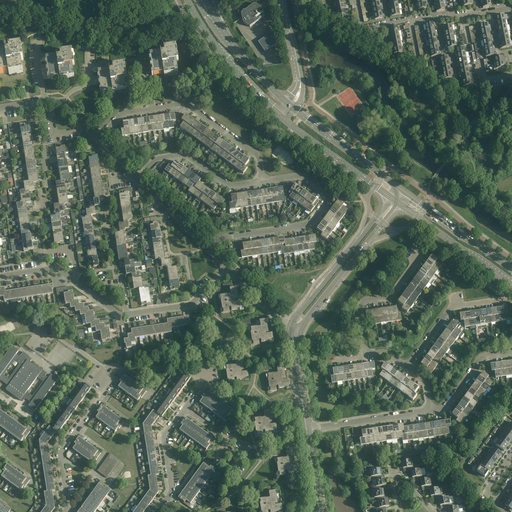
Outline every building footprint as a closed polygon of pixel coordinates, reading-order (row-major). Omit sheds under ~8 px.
[(241,14),(242,18),(243,23),(250,27),(264,18),(264,17),(265,23),(273,21),(269,1),(268,0),(259,6),(255,4),(244,12),(241,14)] [(277,40),(275,30),(268,31),(269,34),(269,35),(258,42),(265,52),(276,44),(274,42),(277,40)] [(22,61),(21,58),(20,47),(9,49),(10,56),(6,56),(5,52),(0,52),(0,74),(9,73),(23,71),(21,61),(22,61)] [(401,47),(392,49),(392,52),(394,52),(394,54),(396,54),(397,57),(403,56),(401,47)] [(162,58),(161,54),(151,55),(154,76),(164,75),(178,73),(177,63),(175,49),(164,50),(165,57),(162,58)] [(57,61),(57,57),(47,58),(50,79),(60,78),(74,76),(73,66),(71,52),(60,53),(61,60),(57,61)] [(110,73),(109,69),(99,70),(102,91),(112,90),(126,88),(125,78),(125,77),(123,64),(113,65),(114,72),(110,73)] [(175,114),(170,115),(171,122),(168,123),(169,129),(174,129),(174,125),(176,125),(176,122),(176,121),(175,115),(175,114)] [(186,123),(190,117),(186,114),(182,120),(184,122),(180,127),(184,131),(188,125),(186,123)] [(159,131),(164,130),(163,123),(166,123),(164,116),(159,117),(160,124),(158,124),(159,131)] [(184,131),(189,134),(193,128),(190,126),(194,120),(190,117),(186,123),(188,125),(184,131)] [(143,133),(148,133),(147,126),(150,125),(149,118),(144,119),(145,126),(142,127),(143,133)] [(138,134),(143,133),(142,127),(145,126),(144,119),(139,120),(140,127),(137,127),(138,134)] [(133,135),(138,134),(137,127),(140,127),(139,120),(133,121),(134,128),(132,128),(133,135)] [(199,124),(194,120),(190,126),(193,128),(189,134),(193,137),(197,131),(194,129),(199,124)] [(123,125),(120,126),(120,130),(121,130),(122,137),(127,136),(126,129),(129,129),(128,121),(123,122),(123,125)] [(127,136),(133,135),(132,128),(134,128),(133,121),(128,121),(129,129),(126,129),(127,136)] [(31,128),(30,129),(29,123),(24,123),(24,125),(20,124),(20,129),(21,129),(21,133),(18,134),(18,137),(22,136),(26,135),(26,134),(31,133),(31,132),(31,128)] [(193,137),(197,140),(201,134),(199,133),(203,127),(199,124),(194,129),(197,131),(193,137)] [(207,130),(203,127),(199,133),(201,134),(197,140),(201,143),(205,137),(203,136),(207,130)] [(201,143),(205,146),(209,140),(207,139),(211,133),(207,130),(203,136),(205,137),(201,143)] [(27,141),(32,140),(32,139),(33,139),(32,135),(31,135),(31,133),(26,134),(26,135),(22,136),(23,143),(27,142),(27,141)] [(216,136),(211,133),(207,139),(209,140),(205,146),(210,149),(214,144),(211,142),(216,136)] [(210,149),(214,152),(216,150),(218,147),(215,145),(220,139),(216,136),(211,142),(214,144),(210,149)] [(218,147),(216,150),(214,152),(218,155),(222,150),(220,148),(224,142),(220,139),(215,145),(218,147)] [(32,142),(32,140),(27,141),(27,142),(23,143),(24,150),(28,149),(28,148),(33,147),(33,146),(34,145),(33,142),(32,142)] [(218,155),(222,158),(226,153),(224,151),(228,145),(224,142),(220,148),(222,150),(218,155)] [(232,148),(228,145),(224,151),(226,153),(222,158),(226,161),(230,156),(228,154),(232,148)] [(55,146),(56,150),(55,151),(56,154),(57,154),(57,156),(62,155),(62,154),(66,153),(65,146),(61,147),(61,146),(55,146)] [(28,149),(24,150),(25,157),(29,156),(29,155),(34,154),(34,152),(35,152),(34,149),(33,149),(33,147),(28,148),(28,149)] [(226,161),(231,164),(235,159),(232,157),(237,151),(232,148),(228,154),(230,156),(226,161)] [(241,154),(237,151),(232,157),(235,159),(231,164),(235,167),(239,162),(237,160),(241,154)] [(58,161),(58,163),(63,162),(63,161),(67,160),(69,160),(68,153),(66,153),(62,154),(62,155),(57,156),(57,157),(56,157),(57,161),(58,161)] [(35,156),(34,154),(29,155),(29,156),(25,157),(26,164),(30,163),(30,162),(35,161),(35,159),(36,159),(35,156)] [(235,167),(239,171),(243,165),(241,163),(245,157),(241,154),(237,160),(239,162),(235,167)] [(99,157),(98,157),(98,155),(93,156),(92,155),(88,156),(90,165),(94,164),(94,163),(99,162),(99,161),(99,157)] [(249,161),(245,157),(241,163),(243,165),(239,171),(243,174),(248,168),(245,166),(249,161)] [(58,163),(58,164),(57,164),(58,168),(59,168),(59,170),(64,169),(64,168),(68,167),(67,160),(63,161),(63,162),(58,163)] [(36,163),(35,163),(35,161),(30,162),(30,163),(26,164),(27,171),(31,170),(31,169),(36,168),(36,166),(37,166),(36,163)] [(99,164),(99,162),(94,163),(94,164),(90,165),(91,172),(95,171),(95,170),(100,169),(100,168),(100,167),(100,164),(99,164)] [(163,162),(159,167),(162,169),(165,171),(163,174),(167,177),(169,174),(173,169),(175,171),(180,165),(176,162),(171,167),(169,165),(166,163),(164,162),(163,162)] [(169,174),(173,177),(177,172),(180,174),(184,168),(180,165),(175,171),(173,169),(169,174)] [(69,174),(68,167),(64,168),(64,169),(59,170),(59,171),(59,175),(60,175),(60,176),(65,176),(65,174),(69,174)] [(37,170),(36,168),(31,169),(31,170),(27,171),(28,178),(32,177),(32,176),(37,175),(37,173),(38,173),(37,170)] [(173,177),(178,180),(181,175),(184,177),(188,171),(184,168),(180,174),(177,172),(173,177)] [(101,171),(100,171),(100,169),(95,170),(95,171),(91,172),(92,179),(96,178),(96,177),(101,176),(101,174),(101,171)] [(178,180),(182,184),(186,178),(188,180),(192,174),(188,171),(184,177),(181,175),(178,180)] [(60,182),(56,182),(56,185),(62,184),(61,183),(67,182),(66,181),(70,181),(69,174),(65,174),(65,176),(60,176),(60,178),(60,182)] [(182,184),(186,187),(190,181),(192,183),(197,177),(192,174),(188,180),(186,178),(182,184)] [(22,184),(22,186),(22,187),(24,186),(28,185),(28,184),(29,184),(34,184),(33,183),(38,182),(38,180),(39,180),(38,176),(38,177),(37,175),(32,176),(32,177),(28,178),(29,181),(24,182),(24,183),(22,184)] [(92,179),(88,180),(89,186),(93,186),(97,185),(97,184),(102,183),(102,181),(102,178),(101,178),(101,176),(96,177),(96,178),(92,179)] [(186,187),(190,190),(192,187),(195,189),(199,183),(201,180),(197,177),(192,183),(190,181),(186,187)] [(190,190),(188,192),(192,195),(196,190),(199,192),(203,186),(205,183),(201,180),(199,183),(195,189),(192,187),(190,190)] [(56,187),(56,191),(57,190),(57,192),(62,191),(62,190),(66,189),(66,186),(71,185),(70,181),(66,181),(67,182),(61,183),(62,184),(56,185),(56,187)] [(98,190),(103,190),(103,188),(103,184),(102,185),(102,183),(97,184),(97,185),(93,186),(94,192),(98,192),(98,190)] [(34,185),(34,184),(29,184),(28,184),(28,185),(24,186),(25,190),(20,191),(20,192),(17,193),(18,195),(20,195),(24,194),(24,193),(25,193),(29,192),(29,191),(35,191),(34,189),(35,189),(34,185)] [(290,197),(294,200),(298,195),(296,193),(300,187),(295,184),(288,194),(291,196),(290,197)] [(192,195),(197,198),(201,193),(203,195),(207,189),(203,186),(199,192),(196,190),(192,195)] [(253,200),(250,200),(250,202),(251,207),(256,206),(255,202),(255,200),(258,199),(257,192),(256,187),(254,188),(254,192),(252,193),(253,200)] [(294,200),(292,203),(296,206),(298,203),(302,198),(300,196),(304,190),(300,187),(296,193),(298,195),(294,200)] [(276,196),(277,202),(277,203),(282,202),(281,196),(284,195),(283,188),(278,189),(279,196),(276,196)] [(57,192),(57,194),(57,197),(58,197),(58,199),(63,198),(63,197),(67,196),(66,189),(62,190),(62,191),(57,192)] [(120,200),(121,202),(126,201),(126,200),(130,199),(128,189),(124,190),(119,191),(120,197),(119,197),(120,200)] [(197,198),(195,200),(200,203),(201,201),(205,196),(207,198),(212,192),(207,189),(203,195),(201,193),(197,198)] [(266,198),(266,202),(267,205),(272,204),(271,197),(274,197),(273,189),(267,190),(269,197),(266,198)] [(271,197),(272,204),(277,203),(277,202),(276,196),(279,196),(278,189),(273,189),(274,197),(271,197)] [(94,199),(99,199),(99,198),(104,197),(104,195),(105,195),(104,191),(103,191),(103,190),(98,190),(98,192),(94,192),(95,199),(94,199)] [(267,205),(266,202),(266,198),(269,197),(267,190),(262,191),(263,198),(260,199),(261,205),(267,205)] [(300,196),(302,198),(298,203),(302,207),(305,202),(306,201),(304,199),(308,194),(304,190),(300,196)] [(258,199),(255,200),(255,202),(256,206),(261,205),(261,202),(260,199),(263,198),(262,191),(259,192),(257,192),(258,199)] [(21,199),(16,200),(16,201),(16,204),(18,203),(20,203),(20,202),(21,202),(26,201),(26,200),(31,199),(30,198),(31,198),(30,194),(29,192),(25,193),(24,193),(24,194),(20,195),(21,199)] [(205,205),(207,202),(209,199),(212,201),(216,195),(212,192),(207,198),(205,196),(201,201),(205,205)] [(251,207),(250,202),(250,200),(253,200),(252,193),(246,194),(247,201),(245,201),(245,208),(251,207)] [(246,194),(241,194),(242,202),(239,202),(240,209),(245,208),(245,201),(247,201),(246,194)] [(306,201),(305,202),(302,207),(306,210),(311,204),(308,202),(312,197),(308,194),(304,199),(306,201)] [(209,199),(207,202),(205,205),(209,208),(213,202),(216,204),(220,198),(216,195),(212,201),(209,199)] [(227,204),(226,208),(230,208),(230,210),(235,210),(234,203),(237,202),(236,195),(231,196),(232,202),(232,203),(229,203),(227,204)] [(55,205),(54,205),(54,207),(59,207),(59,205),(63,205),(65,205),(64,204),(68,203),(68,202),(67,196),(63,197),(63,198),(58,199),(58,201),(58,202),(58,203),(55,204),(55,205)] [(91,206),(87,206),(87,207),(88,210),(90,209),(90,208),(91,208),(95,208),(95,207),(100,206),(100,204),(100,201),(103,201),(103,200),(104,200),(104,197),(99,198),(99,199),(94,199),(94,200),(92,201),(90,201),(90,202),(91,206)] [(307,210),(305,212),(309,215),(311,213),(315,207),(319,202),(317,200),(312,197),(308,202),(311,204),(306,210),(307,210)] [(213,202),(209,208),(210,209),(212,210),(214,210),(218,213),(221,208),(220,207),(224,202),(225,201),(220,198),(217,202),(216,204),(213,202)] [(18,203),(16,204),(18,211),(22,210),(22,209),(27,208),(27,206),(27,203),(31,202),(31,199),(26,200),(26,201),(21,202),(20,202),(20,203),(18,203)] [(121,207),(122,209),(127,208),(127,207),(131,206),(130,199),(126,200),(126,201),(121,202),(121,204),(120,204),(121,207)] [(337,202),(335,204),(341,208),(339,211),(345,215),(348,211),(347,210),(349,207),(345,204),(342,202),(339,200),(337,202)] [(342,219),(345,215),(339,211),(341,208),(335,204),(332,208),(338,213),(336,215),(342,219)] [(54,207),(55,209),(54,209),(54,213),(55,213),(55,214),(61,214),(61,212),(64,212),(63,205),(59,205),(59,207),(54,207)] [(122,209),(122,210),(121,210),(122,214),(123,216),(128,215),(128,214),(132,213),(131,206),(127,207),(127,208),(122,209)] [(87,207),(84,208),(84,210),(86,210),(87,217),(91,216),(91,215),(96,215),(96,213),(97,213),(96,209),(95,209),(95,208),(91,208),(90,208),(90,209),(88,210),(87,207)] [(22,210),(18,211),(19,218),(23,217),(23,216),(28,215),(28,213),(28,210),(27,210),(27,208),(22,209),(22,210)] [(339,223),(342,219),(336,215),(338,213),(332,208),(329,213),(335,217),(333,219),(339,223)] [(50,222),(51,222),(51,224),(57,223),(57,221),(61,221),(60,217),(68,216),(67,211),(64,212),(61,212),(61,214),(55,214),(56,216),(50,217),(51,218),(50,218),(50,222)] [(123,221),(124,222),(128,222),(129,222),(129,221),(131,220),(133,220),(132,213),(128,214),(128,215),(123,216),(123,217),(122,217),(123,221)] [(336,228),(339,223),(333,219),(335,217),(329,213),(326,217),(332,221),(330,224),(336,228)] [(28,217),(28,215),(23,216),(23,217),(19,218),(20,225),(24,224),(24,223),(29,222),(29,220),(29,217),(28,217)] [(93,223),(92,222),(93,221),(92,218),(91,216),(87,217),(86,217),(86,218),(84,219),(84,216),(80,217),(80,219),(82,219),(83,226),(87,225),(87,224),(93,223)] [(333,232),(336,228),(330,224),(332,221),(326,217),(323,221),(329,225),(327,228),(333,232)] [(62,228),(61,221),(57,221),(57,223),(51,224),(52,225),(51,225),(51,229),(52,229),(52,230),(58,230),(58,228),(62,228)] [(330,236),(333,232),(327,228),(329,225),(323,221),(320,225),(326,229),(324,232),(330,236)] [(24,224),(20,225),(21,231),(25,231),(25,230),(30,229),(30,227),(30,224),(29,224),(29,222),(24,223),(24,224)] [(119,226),(118,226),(119,230),(120,230),(120,231),(125,230),(125,229),(127,229),(129,229),(128,222),(124,222),(124,223),(119,224),(119,226)] [(161,232),(161,230),(161,227),(160,227),(159,223),(158,223),(157,222),(153,222),(153,225),(150,225),(151,232),(155,232),(156,233),(161,232)] [(93,225),(93,223),(87,224),(87,225),(83,226),(84,233),(88,232),(88,231),(94,230),(93,228),(94,228),(93,225)] [(327,240),(330,236),(324,232),(326,229),(320,225),(317,229),(322,234),(321,236),(327,240)] [(52,230),(53,232),(52,232),(53,236),(53,235),(54,237),(59,236),(59,235),(63,234),(62,228),(58,228),(58,230),(52,230)] [(30,230),(30,229),(25,230),(25,231),(21,231),(22,238),(26,238),(26,236),(31,236),(31,234),(31,230),(30,230)] [(94,232),(94,230),(88,231),(88,232),(84,233),(85,240),(89,239),(89,238),(95,237),(94,235),(95,235),(94,232)] [(115,233),(115,235),(114,235),(115,239),(116,238),(116,240),(121,239),(121,238),(125,237),(124,231),(125,231),(125,230),(120,231),(120,232),(115,233)] [(152,235),(152,239),(156,238),(157,240),(162,239),(162,237),(162,234),(161,234),(161,232),(156,233),(155,232),(151,232),(148,233),(148,235),(149,236),(152,235)] [(64,244),(63,234),(59,235),(59,236),(54,237),(54,239),(53,239),(54,242),(55,244),(60,243),(60,245),(64,244)] [(26,238),(22,238),(23,245),(27,244),(27,243),(32,242),(32,241),(33,241),(32,237),(31,237),(31,236),(26,236),(26,238)] [(315,236),(310,237),(311,244),(308,244),(309,251),(315,250),(314,244),(317,243),(315,236)] [(96,239),(95,239),(95,237),(89,238),(89,239),(85,240),(86,247),(90,246),(90,245),(96,244),(95,242),(96,242),(96,239)] [(121,239),(116,240),(116,242),(115,242),(116,246),(117,245),(117,247),(122,246),(122,245),(126,244),(125,240),(129,239),(129,237),(125,237),(121,238),(121,239)] [(306,245),(303,245),(304,252),(305,254),(310,253),(309,251),(308,244),(311,244),(310,237),(305,238),(306,245)] [(150,246),(153,246),(157,245),(158,247),(163,246),(163,244),(163,240),(162,241),(162,239),(157,240),(156,238),(152,239),(149,240),(150,242),(150,246)] [(280,246),(277,246),(278,253),(279,255),(284,254),(283,248),(286,248),(285,241),(284,238),(279,239),(280,246)] [(301,245),(300,238),(295,239),(296,246),(293,247),(294,253),(299,253),(298,246),(301,245)] [(267,248),(268,254),(273,254),(272,247),(275,246),(274,239),(268,240),(270,247),(267,248)] [(272,247),(273,254),(278,253),(277,246),(280,246),(279,239),(274,239),(275,246),(272,247)] [(296,246),(295,239),(290,240),(291,247),(288,247),(289,254),(294,253),(293,247),(296,246)] [(268,240),(263,241),(264,248),(261,249),(262,255),(268,254),(267,248),(270,247),(268,240)] [(257,256),(262,255),(261,249),(264,248),(263,241),(258,242),(259,249),(256,249),(257,256)] [(32,244),(32,242),(27,243),(27,244),(23,245),(24,252),(28,251),(28,250),(33,249),(33,248),(34,248),(33,244),(32,244)] [(258,242),(253,243),(254,250),(251,250),(252,257),(252,258),(253,259),(257,258),(257,257),(257,256),(256,249),(259,249),(258,242)] [(249,251),(248,243),(238,245),(239,252),(237,252),(238,259),(247,258),(246,251),(249,251)] [(246,251),(247,258),(252,257),(251,250),(254,250),(253,243),(248,243),(249,251),(246,251)] [(96,246),(96,244),(90,245),(90,246),(86,247),(87,253),(92,253),(91,251),(97,251),(97,249),(97,245),(96,246)] [(117,247),(117,249),(116,249),(117,252),(118,252),(118,254),(123,253),(123,252),(127,251),(126,244),(122,245),(122,246),(117,247)] [(153,246),(155,253),(159,252),(159,253),(164,253),(164,251),(164,247),(163,247),(163,246),(158,247),(157,245),(153,246)] [(92,253),(87,253),(88,260),(93,259),(92,258),(98,257),(98,256),(98,252),(97,252),(97,251),(91,251),(92,253)] [(124,260),(124,261),(129,260),(127,251),(123,252),(123,253),(118,254),(118,256),(118,259),(119,259),(119,261),(124,260)] [(159,252),(155,253),(156,260),(158,260),(160,259),(160,260),(165,259),(165,258),(165,254),(164,254),(164,253),(159,253),(159,252)] [(432,255),(428,260),(435,264),(433,267),(438,271),(443,264),(432,255)] [(98,259),(98,257),(92,258),(93,259),(88,260),(90,267),(89,267),(89,270),(94,269),(94,268),(99,267),(99,263),(99,259),(98,259)] [(170,260),(169,260),(165,261),(165,259),(160,260),(160,261),(161,260),(162,268),(164,267),(166,267),(166,268),(167,268),(171,267),(171,265),(172,265),(171,262),(170,260)] [(125,263),(124,263),(124,266),(125,266),(125,268),(131,267),(131,268),(135,268),(138,267),(138,264),(135,265),(134,261),(132,261),(130,261),(130,260),(129,260),(124,261),(125,263)] [(428,260),(425,264),(431,268),(430,271),(435,275),(438,276),(440,272),(438,271),(433,267),(435,264),(428,260)] [(432,279),(435,275),(430,271),(431,268),(425,264),(422,268),(428,273),(427,275),(432,279)] [(126,273),(127,275),(132,274),(132,275),(137,274),(138,275),(140,275),(139,272),(136,272),(135,268),(131,268),(131,267),(125,268),(126,269),(125,270),(126,273)] [(434,280),(432,279),(427,275),(428,273),(422,268),(419,272),(425,277),(423,279),(429,283),(432,285),(434,282),(433,281),(434,280)] [(426,287),(429,283),(423,279),(425,277),(419,272),(416,277),(422,281),(420,284),(426,287)] [(132,281),(133,281),(133,282),(138,281),(138,283),(143,282),(141,275),(140,275),(138,275),(137,274),(132,275),(132,277),(131,277),(132,281)] [(423,292),(426,287),(420,284),(422,281),(416,277),(413,281),(419,285),(417,288),(423,292)] [(179,282),(179,281),(173,282),(173,280),(169,281),(171,290),(175,290),(175,289),(180,288),(180,286),(180,282),(179,282)] [(133,284),(132,284),(133,287),(134,287),(134,289),(139,288),(139,289),(144,289),(145,288),(145,290),(148,289),(148,286),(147,286),(143,286),(143,282),(138,283),(138,281),(133,282),(133,284)] [(420,296),(423,292),(417,288),(419,285),(413,281),(410,285),(416,290),(414,292),(420,296)] [(223,287),(214,289),(215,293),(225,292),(224,288),(233,287),(233,283),(223,285),(223,287)] [(417,300),(420,296),(414,292),(416,290),(410,285),(407,289),(413,294),(411,296),(417,300)] [(140,294),(140,296),(146,295),(146,297),(150,296),(149,289),(148,289),(145,290),(145,288),(144,289),(139,289),(139,291),(139,295),(140,294)] [(231,295),(227,296),(227,295),(220,297),(223,314),(230,313),(229,308),(231,308),(232,311),(244,309),(243,302),(237,303),(237,301),(239,300),(237,288),(230,289),(231,295)] [(414,304),(417,300),(411,296),(413,294),(407,289),(404,294),(410,298),(408,300),(414,304)] [(411,309),(414,304),(408,300),(410,298),(404,294),(401,298),(407,302),(405,304),(411,309)] [(151,303),(150,296),(146,297),(146,295),(140,296),(140,298),(140,301),(141,301),(142,306),(147,305),(147,307),(153,306),(153,302),(151,303)] [(70,299),(65,299),(66,305),(70,304),(70,303),(75,303),(74,301),(74,296),(69,297),(70,299)] [(408,313),(411,309),(405,304),(407,302),(401,298),(398,302),(403,306),(402,309),(408,313)] [(70,303),(70,304),(71,309),(75,308),(75,307),(80,306),(79,305),(79,300),(74,301),(75,303),(70,303)] [(397,307),(391,308),(393,315),(395,315),(397,322),(402,321),(401,314),(398,314),(397,307)] [(507,307),(501,308),(502,315),(505,315),(506,321),(511,321),(511,319),(511,310),(510,311),(510,310),(507,311),(507,307)] [(81,316),(85,315),(85,314),(89,313),(89,312),(89,308),(84,308),(85,310),(80,310),(80,311),(81,316)] [(391,323),(397,322),(395,315),(393,315),(391,308),(386,309),(387,316),(390,316),(391,323)] [(501,308),(496,309),(497,316),(500,315),(501,322),(506,321),(505,315),(502,315),(501,308)] [(386,309),(381,310),(382,317),(385,317),(386,323),(391,323),(390,316),(387,316),(386,309)] [(491,309),(486,310),(487,317),(490,317),(491,324),(496,323),(495,316),(492,317),(491,309)] [(496,323),(501,322),(500,315),(497,316),(496,309),(491,309),(492,317),(495,316),(496,323)] [(376,310),(371,311),(372,319),(375,318),(376,325),(381,324),(380,317),(377,318),(376,310)] [(382,317),(381,310),(376,310),(377,318),(380,317),(381,324),(386,323),(385,317),(382,317)] [(486,324),(491,324),(490,317),(487,317),(486,310),(480,311),(482,318),(485,318),(486,324)] [(94,311),(89,312),(89,313),(85,314),(85,315),(86,320),(90,319),(90,317),(94,316),(94,311)] [(372,319),(371,311),(366,312),(367,320),(370,319),(371,326),(376,325),(375,318),(372,319)] [(482,318),(480,311),(475,312),(476,319),(479,319),(480,325),(481,328),(482,327),(482,328),(486,328),(486,324),(485,318),(482,318)] [(475,326),(480,325),(479,319),(476,319),(475,312),(470,313),(471,320),(474,319),(475,326)] [(470,313),(465,314),(466,321),(469,320),(470,327),(475,326),(474,319),(471,320),(470,313)] [(465,328),(470,327),(469,320),(466,321),(465,314),(454,315),(458,322),(464,321),(465,328)] [(256,320),(263,319),(263,315),(254,316),(254,319),(243,321),(244,326),(256,324),(256,320)] [(86,325),(91,324),(91,323),(95,323),(95,321),(94,316),(90,317),(90,319),(86,320),(86,325)] [(181,327),(186,326),(186,322),(184,322),(184,317),(178,318),(179,323),(180,323),(181,327)] [(189,317),(184,317),(184,322),(186,322),(186,326),(191,326),(191,321),(192,321),(192,317),(189,318),(189,317)] [(167,320),(168,324),(169,324),(170,329),(171,329),(175,328),(175,324),(174,324),(173,319),(167,320)] [(253,346),(260,345),(259,341),(261,341),(261,343),(274,341),(273,334),(267,335),(266,333),(269,333),(267,320),(260,321),(261,328),(257,328),(250,329),(253,346)] [(99,321),(95,321),(95,323),(91,323),(91,324),(92,329),(96,328),(96,327),(100,326),(100,325),(99,321)] [(452,322),(449,326),(455,331),(453,333),(458,337),(463,330),(460,324),(458,326),(452,322)] [(96,328),(92,329),(92,333),(101,332),(100,330),(105,330),(105,328),(104,324),(100,325),(100,326),(96,327),(96,328)] [(172,333),(171,329),(170,329),(169,324),(168,324),(164,325),(164,329),(165,329),(166,334),(172,333)] [(455,341),(458,337),(453,333),(455,331),(449,326),(446,330),(452,335),(450,337),(455,341)] [(109,328),(105,328),(105,330),(100,330),(101,332),(101,336),(106,336),(106,334),(110,334),(109,328)] [(452,345),(455,341),(450,337),(452,335),(446,330),(443,335),(449,339),(447,341),(452,345)] [(106,336),(101,336),(102,341),(106,341),(107,342),(110,342),(110,339),(111,339),(110,334),(106,334),(106,336)] [(136,343),(135,339),(134,339),(133,334),(132,334),(128,335),(128,339),(130,339),(130,344),(132,343),(136,343)] [(449,349),(452,345),(447,341),(449,339),(443,335),(440,339),(446,343),(444,346),(449,349)] [(132,348),(132,343),(130,344),(130,339),(128,339),(124,340),(125,344),(123,345),(124,348),(126,348),(127,349),(132,348)] [(446,354),(449,349),(444,346),(446,343),(440,339),(437,343),(442,347),(441,350),(446,354)] [(443,358),(446,354),(441,350),(442,347),(437,343),(433,347),(439,352),(438,354),(443,358)] [(41,373),(42,371),(28,360),(26,363),(16,355),(19,351),(12,346),(0,362),(0,379),(9,386),(6,390),(21,401),(24,397),(31,402),(28,406),(35,411),(58,380),(51,375),(48,379),(41,373)] [(440,362),(443,358),(438,354),(439,352),(433,347),(430,352),(436,356),(434,358),(440,362)] [(437,366),(440,362),(434,358),(436,356),(430,352),(427,356),(433,360),(431,363),(437,366)] [(434,371),(437,366),(431,363),(433,360),(427,356),(424,360),(430,364),(428,367),(434,371)] [(236,359),(236,361),(237,365),(233,366),(233,365),(226,367),(228,384),(235,383),(235,378),(237,378),(237,380),(249,379),(248,372),(242,372),(242,370),(244,370),(242,358),(236,359)] [(431,375),(434,371),(428,367),(430,364),(424,360),(421,365),(427,369),(425,371),(431,375)] [(505,370),(506,377),(511,376),(510,369),(507,369),(506,362),(501,363),(502,370),(505,370)] [(370,371),(367,371),(368,378),(374,377),(373,375),(376,374),(376,370),(377,370),(377,364),(375,364),(374,363),(369,364),(370,371)] [(381,369),(377,373),(380,375),(379,376),(384,379),(388,374),(385,372),(389,366),(385,363),(381,369)] [(501,363),(496,364),(497,371),(500,371),(501,377),(506,377),(505,370),(502,370),(501,363)] [(358,380),(363,379),(362,372),(365,372),(364,364),(359,365),(360,372),(357,373),(358,380)] [(363,379),(368,378),(367,371),(370,371),(369,364),(364,364),(365,372),(362,372),(363,379)] [(497,371),(496,364),(491,365),(492,372),(495,371),(496,378),(501,377),(500,371),(497,371)] [(353,380),(358,380),(357,373),(360,372),(359,365),(354,366),(355,373),(352,374),(353,380)] [(284,366),(277,367),(278,373),(274,374),(274,373),(267,375),(270,392),(277,391),(276,387),(278,386),(279,389),(291,387),(290,380),(284,381),(284,379),(286,378),(284,366)] [(348,381),(353,380),(352,374),(355,373),(354,366),(348,367),(349,374),(346,374),(348,381)] [(394,369),(389,366),(385,372),(388,374),(384,379),(388,382),(392,377),(389,375),(394,369)] [(342,382),(348,381),(346,374),(349,374),(348,367),(343,368),(344,375),(341,375),(342,382)] [(332,384),(337,383),(336,376),(339,375),(338,368),(328,370),(329,377),(331,377),(332,384)] [(337,383),(342,382),(341,375),(344,375),(343,368),(338,368),(339,375),(336,376),(337,383)] [(388,382),(392,385),(396,380),(394,378),(398,372),(394,369),(389,375),(392,377),(388,382)] [(402,375),(398,372),(394,378),(396,380),(392,385),(396,388),(400,383),(398,381),(402,375)] [(483,372),(479,377),(485,381),(484,383),(489,387),(493,383),(487,379),(489,377),(483,372)] [(191,378),(185,373),(180,379),(187,384),(191,378)] [(118,387),(122,390),(126,385),(124,384),(129,378),(125,375),(120,381),(122,383),(118,387)] [(396,388),(400,391),(404,386),(402,384),(406,378),(402,375),(398,381),(400,383),(396,388)] [(479,377),(476,381),(482,385),(481,387),(486,392),(486,391),(489,393),(491,389),(489,388),(489,387),(484,383),(485,381),(479,377)] [(132,381),(129,378),(124,384),(126,385),(122,390),(126,393),(130,388),(128,387),(132,381)] [(410,381),(406,378),(402,384),(404,386),(400,391),(405,395),(409,389),(406,387),(410,381)] [(180,379),(176,385),(183,390),(187,384),(180,379)] [(126,393),(130,396),(133,391),(132,390),(136,383),(132,381),(128,387),(130,388),(126,393)] [(405,395),(409,398),(413,392),(410,390),(415,385),(410,381),(406,387),(409,389),(405,395)] [(483,396),(486,392),(481,387),(482,385),(476,381),(473,385),(479,389),(478,392),(483,396)] [(140,386),(136,383),(132,390),(133,391),(130,396),(134,399),(137,394),(135,392),(140,386)] [(85,384),(81,390),(87,395),(92,389),(85,384)] [(176,385),(172,390),(179,395),(183,390),(176,385)] [(419,388),(415,385),(410,390),(413,392),(409,398),(413,401),(417,395),(415,393),(419,388)] [(480,400),(483,396),(478,392),(479,389),(473,385),(470,389),(476,394),(474,396),(480,400)] [(137,394),(134,399),(138,401),(140,398),(139,396),(140,394),(141,393),(142,391),(143,390),(144,389),(140,386),(135,392),(137,394)] [(166,394),(168,396),(175,401),(179,395),(172,390),(170,389),(169,391),(166,394)] [(470,389),(467,393),(473,398),(471,400),(477,404),(478,405),(482,401),(480,400),(474,396),(476,394),(470,389)] [(81,390),(77,395),(83,400),(87,395),(81,390)] [(200,403),(204,406),(207,401),(205,400),(210,394),(206,391),(202,396),(204,398),(203,399),(201,401),(200,403)] [(474,408),(477,404),(471,400),(473,398),(467,393),(464,398),(470,402),(468,404),(474,408)] [(214,396),(210,394),(205,400),(207,401),(204,406),(207,409),(211,404),(209,402),(214,396)] [(83,400),(77,395),(73,401),(79,406),(80,406),(83,403),(82,402),(83,400)] [(171,406),(175,401),(168,396),(164,401),(171,406)] [(213,405),(216,401),(217,399),(214,396),(209,402),(211,404),(207,409),(211,411),(215,406),(213,405)] [(471,413),(474,408),(468,404),(470,402),(464,398),(461,402),(467,406),(465,409),(471,413)] [(215,414),(216,413),(219,409),(217,408),(221,402),(217,399),(216,401),(213,405),(215,406),(211,411),(215,414)] [(160,407),(167,412),(171,406),(164,401),(162,400),(161,402),(162,403),(160,407)] [(75,411),(79,406),(73,401),(69,406),(75,411)] [(219,409),(216,413),(215,414),(219,417),(222,412),(221,411),(225,405),(221,402),(217,408),(219,409)] [(468,417),(471,413),(465,409),(467,406),(461,402),(458,406),(464,411),(462,413),(468,417)] [(229,407),(225,405),(221,411),(222,412),(219,417),(223,420),(226,415),(224,414),(229,407)] [(71,417),(75,411),(69,406),(64,412),(71,417)] [(96,418),(100,421),(103,416),(102,415),(106,409),(102,406),(98,412),(99,413),(96,418)] [(247,412),(248,416),(260,415),(259,411),(267,410),(266,406),(258,407),(258,410),(247,412)] [(465,421),(468,417),(462,413),(464,411),(458,406),(457,406),(455,407),(457,408),(455,410),(461,415),(459,417),(465,421)] [(160,407),(156,412),(160,416),(163,418),(167,412),(160,407)] [(226,415),(223,420),(227,423),(229,419),(228,417),(229,416),(230,414),(231,413),(232,411),(233,410),(229,407),(224,414),(226,415)] [(110,411),(106,409),(102,415),(103,416),(100,421),(104,424),(107,419),(105,418),(110,411)] [(461,426),(465,421),(459,417),(461,415),(455,410),(451,415),(457,419),(456,421),(461,426)] [(104,424),(108,426),(111,422),(109,420),(114,414),(110,411),(105,418),(107,419),(104,424)] [(156,421),(160,416),(156,412),(153,411),(149,416),(156,421)] [(265,418),(261,419),(261,418),(254,419),(257,437),(264,436),(263,431),(265,431),(266,434),(278,432),(277,425),(271,426),(270,424),(273,423),(271,411),(264,412),(265,418)] [(67,422),(71,417),(64,412),(60,417),(67,422)] [(8,416),(4,413),(0,418),(0,419),(2,421),(0,422),(0,426),(2,428),(5,424),(3,422),(8,416)] [(118,417),(114,414),(109,420),(111,422),(108,426),(111,429),(115,425),(113,423),(118,417)] [(2,428),(6,431),(9,426),(7,425),(12,419),(8,416),(3,422),(5,424),(2,428)] [(149,416),(145,422),(148,424),(148,426),(152,427),(156,421),(149,416)] [(63,428),(67,422),(60,417),(56,423),(63,428)] [(115,425),(111,429),(115,432),(118,428),(116,427),(118,425),(119,423),(120,422),(121,421),(121,420),(118,417),(113,423),(115,425)] [(180,430),(180,431),(183,433),(187,429),(185,427),(190,421),(186,418),(182,424),(184,425),(182,427),(181,428),(180,430)] [(16,422),(12,419),(7,425),(9,426),(6,431),(9,434),(13,429),(11,428),(16,422)] [(450,420),(445,421),(446,429),(443,429),(444,436),(450,435),(449,433),(453,433),(452,427),(451,427),(450,420)] [(194,424),(190,421),(185,427),(187,429),(183,433),(187,436),(191,431),(189,430),(194,424)] [(9,434),(13,437),(17,432),(15,431),(20,424),(16,422),(11,428),(13,429),(9,434)] [(153,434),(152,427),(148,426),(148,424),(145,422),(143,425),(145,435),(153,434)] [(56,423),(52,428),(52,429),(56,432),(59,434),(63,428),(56,423)] [(23,427),(20,424),(15,431),(17,432),(13,437),(17,439),(21,435),(19,433),(23,427)] [(187,436),(191,439),(195,434),(193,433),(197,427),(194,424),(189,430),(191,431),(187,436)] [(419,440),(424,439),(423,432),(426,432),(424,424),(419,425),(420,433),(418,433),(419,440)] [(403,442),(402,435),(405,435),(403,425),(398,426),(399,433),(396,433),(397,440),(402,439),(403,442)] [(415,433),(412,434),(413,441),(413,442),(419,441),(419,440),(418,433),(420,433),(419,425),(414,426),(415,433)] [(389,434),(386,435),(387,442),(387,444),(393,443),(392,441),(391,434),(394,434),(393,426),(388,427),(389,434)] [(392,441),(397,440),(396,433),(399,433),(398,426),(393,426),(394,434),(391,434),(392,441)] [(21,435),(17,439),(21,442),(25,438),(23,436),(24,435),(25,433),(26,432),(27,430),(23,427),(19,433),(21,435)] [(52,437),(56,432),(52,429),(52,428),(50,427),(46,432),(52,437)] [(201,429),(197,427),(193,433),(195,434),(191,439),(195,442),(198,437),(196,436),(201,429)] [(376,443),(382,443),(381,436),(384,435),(382,428),(377,429),(378,436),(375,436),(376,443)] [(195,442),(199,445),(202,440),(200,438),(205,432),(201,429),(196,436),(198,437),(195,442)] [(359,437),(355,438),(356,443),(360,442),(361,446),(366,445),(365,438),(368,438),(367,430),(362,431),(358,432),(359,437)] [(366,445),(372,444),(370,437),(373,437),(372,430),(367,430),(368,438),(365,438),(366,445)] [(511,436),(504,430),(501,435),(503,437),(503,436),(511,442),(511,440),(511,436)] [(46,432),(42,438),(45,440),(44,441),(48,443),(52,437),(46,432)] [(209,435),(205,432),(200,438),(202,440),(199,445),(202,447),(206,442),(204,441),(209,435)] [(206,442),(202,447),(206,450),(209,446),(207,445),(209,443),(210,442),(211,440),(212,439),(213,438),(209,435),(204,441),(206,442)] [(500,440),(499,441),(507,447),(511,442),(503,436),(503,437),(500,440)] [(79,447),(83,440),(79,437),(70,450),(72,451),(73,449),(77,452),(80,448),(79,447)] [(49,450),(48,443),(44,441),(45,440),(42,438),(39,441),(41,451),(49,450)] [(87,443),(83,440),(79,447),(80,448),(77,452),(81,455),(84,451),(82,449),(87,443)] [(146,442),(147,449),(155,448),(154,440),(146,442)] [(499,440),(495,445),(504,451),(507,447),(499,441),(500,440),(499,440)] [(81,455),(85,458),(88,453),(86,452),(91,446),(87,443),(82,449),(84,451),(81,455)] [(85,458),(88,461),(92,456),(90,455),(95,448),(91,446),(86,452),(88,453),(85,458)] [(92,456),(88,461),(92,464),(95,460),(93,459),(95,457),(96,455),(97,454),(98,452),(98,451),(95,448),(90,455),(92,456)] [(492,448),(489,453),(498,459),(501,455),(492,448)] [(276,459),(277,463),(279,477),(286,476),(285,471),(288,471),(288,473),(300,471),(299,465),(293,465),(293,463),(295,463),(294,452),(293,451),(286,452),(287,458),(283,459),(283,458),(276,459)] [(489,453),(486,458),(495,464),(498,459),(489,453)] [(148,458),(149,463),(157,461),(156,454),(148,456),(148,458)] [(411,471),(416,470),(416,466),(413,467),(412,460),(411,460),(411,456),(403,457),(404,461),(402,461),(403,468),(409,468),(410,471),(411,471)] [(51,464),(50,457),(42,458),(43,465),(51,464)] [(483,462),(482,462),(491,469),(495,464),(486,458),(483,462)] [(482,461),(478,466),(488,473),(491,469),(482,462),(483,462),(482,461)] [(2,477),(6,480),(9,475),(7,474),(12,467),(8,464),(3,471),(5,472),(2,477)] [(43,465),(44,472),(52,471),(51,464),(43,465)] [(204,464),(201,468),(207,472),(208,470),(213,474),(216,470),(212,467),(211,469),(209,468),(208,466),(206,465),(205,464),(204,464)] [(366,471),(370,470),(371,477),(379,476),(382,476),(380,468),(374,469),(374,466),(365,467),(366,471)] [(478,466),(475,470),(485,478),(488,473),(478,466)] [(15,470),(12,467),(7,474),(9,475),(6,480),(9,483),(13,478),(11,476),(15,470)] [(150,472),(151,476),(156,475),(159,475),(158,468),(150,469),(150,472)] [(210,477),(213,474),(208,470),(207,472),(201,468),(198,471),(204,476),(206,474),(210,477)] [(416,470),(411,471),(412,478),(418,477),(419,480),(421,480),(426,479),(424,469),(422,469),(416,470)] [(9,483),(13,485),(17,481),(15,479),(19,473),(15,470),(11,476),(13,478),(9,483)] [(53,477),(52,471),(44,472),(45,479),(53,477)] [(198,471),(195,475),(201,480),(203,478),(207,481),(210,477),(206,474),(204,476),(198,471)] [(23,476),(19,473),(15,479),(17,481),(13,485),(17,488),(20,483),(18,482),(23,476)] [(158,482),(156,475),(151,476),(148,476),(149,484),(158,482)] [(205,485),(207,481),(203,478),(201,480),(195,475),(192,479),(199,483),(200,481),(205,485)] [(20,483),(17,488),(21,491),(24,486),(23,485),(24,483),(25,482),(26,481),(27,479),(23,476),(18,482),(20,483)] [(375,480),(376,487),(377,487),(386,486),(385,478),(379,479),(379,476),(371,477),(370,477),(371,481),(375,480)] [(45,479),(46,486),(54,484),(53,477),(45,479)] [(192,479),(190,483),(196,487),(197,485),(202,489),(205,485),(200,481),(199,483),(192,479)] [(431,479),(426,479),(421,480),(422,487),(428,486),(428,490),(430,489),(435,489),(435,485),(432,485),(431,479)] [(149,484),(150,490),(154,491),(153,492),(157,495),(159,493),(158,482),(149,484)] [(199,493),(202,489),(197,485),(196,487),(190,483),(187,486),(193,491),(194,489),(199,493)] [(46,486),(47,492),(53,492),(56,491),(54,484),(46,486)] [(99,484),(96,488),(103,493),(104,491),(109,495),(109,494),(111,496),(113,492),(111,491),(112,490),(109,488),(107,487),(106,489),(105,488),(103,487),(102,486),(100,485),(99,484)] [(187,486),(184,490),(190,495),(192,493),(196,496),(199,493),(194,489),(193,491),(187,486)] [(253,497),(265,495),(265,491),(272,490),(272,486),(263,487),(263,490),(253,492),(253,497)] [(374,498),(383,497),(385,497),(384,490),(377,491),(377,487),(376,487),(370,488),(371,492),(373,491),(374,498)] [(438,499),(439,499),(446,498),(444,487),(435,489),(430,489),(431,496),(437,495),(438,499)] [(106,498),(109,495),(104,491),(103,493),(96,488),(94,492),(100,497),(101,495),(106,498)] [(153,501),(157,495),(153,492),(154,491),(150,490),(146,496),(153,501)] [(184,490),(181,494),(187,499),(189,497),(194,500),(196,496),(192,493),(190,495),(184,490)] [(268,511),(269,511),(271,511),(283,511),(282,505),(277,506),(276,504),(279,504),(277,491),(270,492),(271,498),(267,499),(260,500),(261,511),(268,511)] [(94,492),(91,496),(97,501),(98,499),(103,502),(106,498),(101,495),(100,497),(94,492)] [(181,494),(178,498),(184,502),(185,500),(187,501),(188,503),(190,504),(191,505),(190,507),(192,509),(194,507),(193,507),(196,502),(193,501),(194,500),(189,497),(187,499),(181,494)] [(91,496),(88,500),(94,504),(96,502),(103,507),(105,504),(103,502),(98,499),(97,501),(91,496)] [(149,507),(153,501),(146,496),(142,502),(149,507)] [(378,501),(379,508),(380,508),(390,507),(389,499),(384,500),(383,497),(374,498),(369,499),(369,503),(378,501)] [(446,498),(439,499),(440,506),(446,505),(447,508),(448,508),(454,507),(459,506),(458,503),(453,504),(450,504),(449,497),(446,498)] [(46,500),(47,506),(50,507),(50,509),(53,511),(55,508),(54,498),(46,500)] [(88,500),(85,503),(92,508),(93,506),(98,510),(100,511),(103,507),(96,502),(94,504),(88,500)] [(142,502),(138,507),(144,511),(149,507),(142,502)] [(92,511),(95,511),(98,510),(93,506),(92,508),(85,503),(82,507),(89,511),(90,510),(92,511)]
